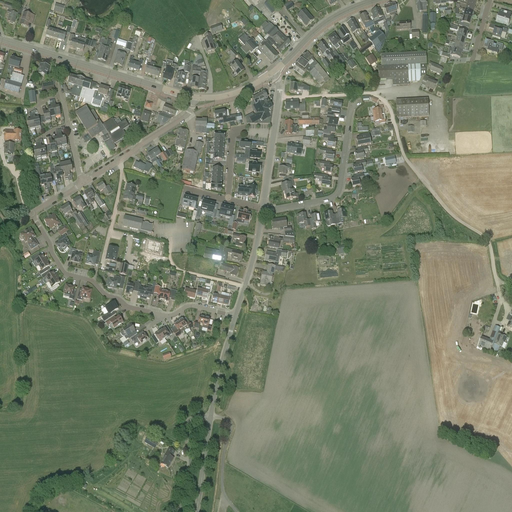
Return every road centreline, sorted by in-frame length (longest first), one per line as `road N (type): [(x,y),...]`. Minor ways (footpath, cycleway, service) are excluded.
road 1 (track): [(378,96),(414,172),(485,238),(496,277),(511,288)]
road 2 (secondary): [(175,92),(0,39)]
road 3 (residential): [(31,212),(65,274),(90,280),(128,307),(167,315)]
road 4 (residential): [(262,208),(336,190),(354,99)]
road 5 (secondary): [(271,72),(328,20),(378,0)]
